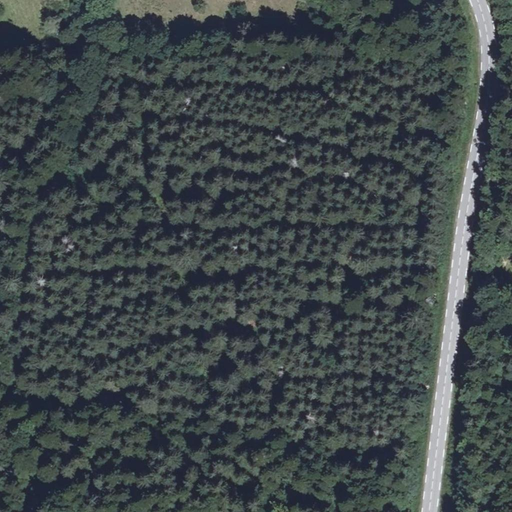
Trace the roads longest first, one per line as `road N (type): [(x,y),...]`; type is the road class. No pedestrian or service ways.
road 1 (track): [(102,85),(190,364),(373,144),(403,270),(480,322)]
road 2 (track): [(96,0),(97,115),(61,173),(32,255),(1,511)]
road 3 (secondary): [(476,0),(486,28),(483,106),(428,511)]
road 4 (track): [(453,511),(476,332),(511,252)]
